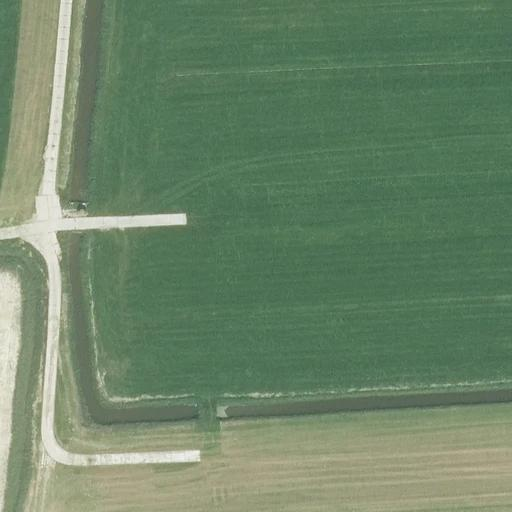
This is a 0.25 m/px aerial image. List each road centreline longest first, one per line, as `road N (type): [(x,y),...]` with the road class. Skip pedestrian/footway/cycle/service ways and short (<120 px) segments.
road 1 (track): [(183,220),(46,225),(55,265),(46,445)]
road 2 (track): [(0,235),(46,225),(66,0)]
road 3 (track): [(46,445),(67,461),(199,457)]
